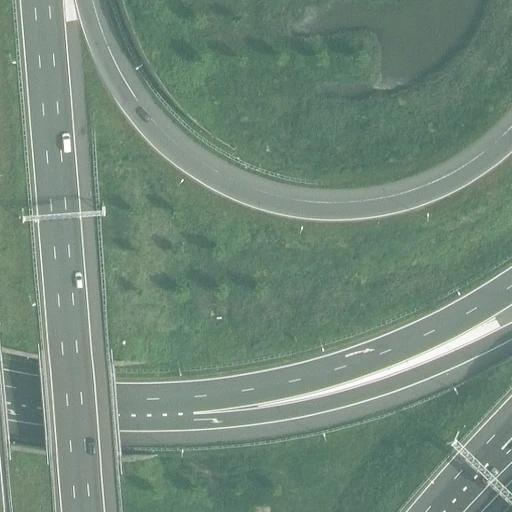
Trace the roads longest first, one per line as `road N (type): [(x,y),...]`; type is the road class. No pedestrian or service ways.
road 1 (motorway): [(511,132),(461,174),(408,196),(299,208),(250,195),(207,173),(140,117),(113,79),(83,0)]
road 2 (motorway): [(84,511),(52,0)]
road 3 (motorway): [(185,415),(337,373),(511,288)]
road 4 (motorway): [(185,415),(291,410),(360,396),(511,334)]
road 5 (motorway): [(0,399),(185,415)]
